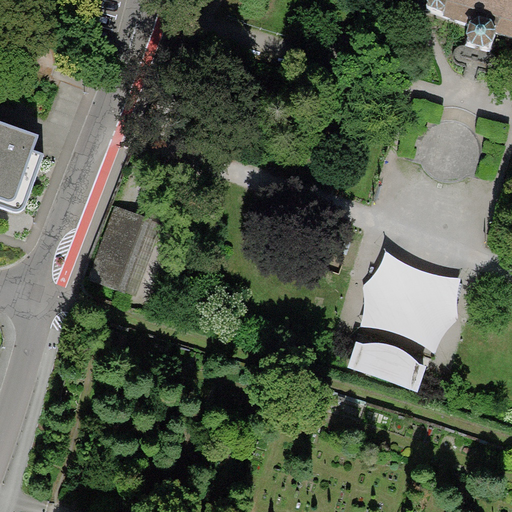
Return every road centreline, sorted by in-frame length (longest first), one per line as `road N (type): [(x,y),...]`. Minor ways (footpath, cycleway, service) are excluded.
road 1 (residential): [(149,0),(106,123),(27,301)]
road 2 (residential): [(0,446),(29,352),(27,301)]
